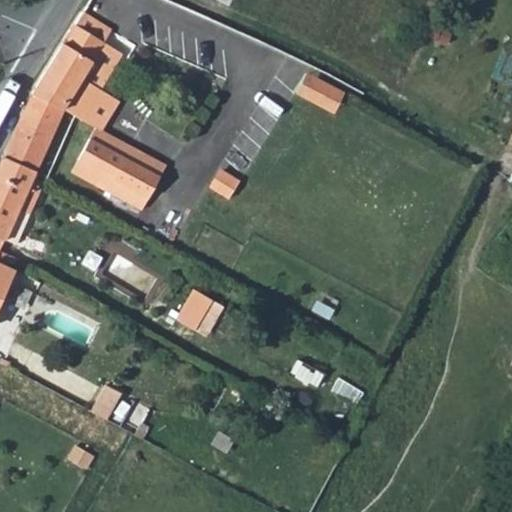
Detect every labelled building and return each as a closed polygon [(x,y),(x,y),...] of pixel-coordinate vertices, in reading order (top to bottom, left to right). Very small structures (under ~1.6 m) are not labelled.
[(110,30),(83,12),(32,94),(63,110),(74,116),(81,120),(94,100),(100,90),(94,87),(81,78),(102,43),(110,30)] [(94,87),(100,90),(121,55),(102,43),(81,78),(94,87)] [(306,74),(296,95),(334,115),(345,95),(306,74)] [(97,128),(101,131),(120,101),(100,90),(94,100),(81,120),(97,128)] [(63,110),(32,94),(3,157),(35,172),(63,110)] [(97,128),(92,141),(162,177),(168,166),(101,131),(97,128)] [(92,141),(79,163),(150,200),(162,177),(92,141)] [(35,172),(3,157),(0,162),(0,177),(27,190),(35,172)] [(150,200),(79,163),(73,173),(143,211),(150,200)] [(219,171),(209,188),(227,199),(238,181),(219,171)] [(27,190),(0,177),(0,259),(6,263),(9,256),(0,251),(0,248),(5,239),(16,244),(37,196),(27,190)] [(0,297),(15,267),(6,263),(0,259),(0,297)] [(176,322),(197,332),(213,303),(193,292),(176,322)] [(106,387),(91,416),(108,425),(123,396),(106,387)] [(74,446),(66,459),(85,470),(93,457),(74,446)]
